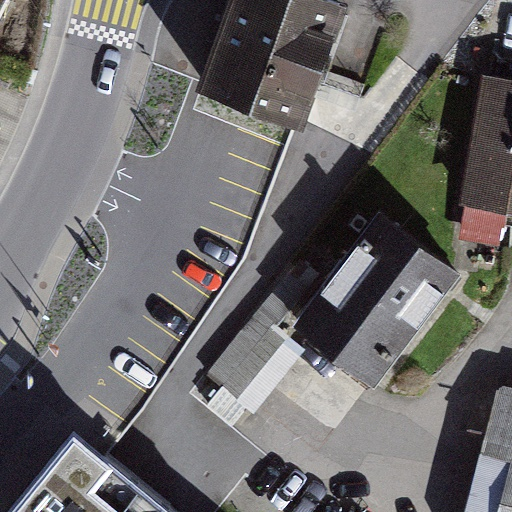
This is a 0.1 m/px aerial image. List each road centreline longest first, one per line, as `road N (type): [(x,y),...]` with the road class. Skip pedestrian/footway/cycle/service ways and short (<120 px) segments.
road 1 (unknown): [(27,233),(127,333),(205,438),(230,457),(270,470),(359,454),(412,429),(511,344)]
road 2 (residential): [(0,276),(76,124),(110,0)]
